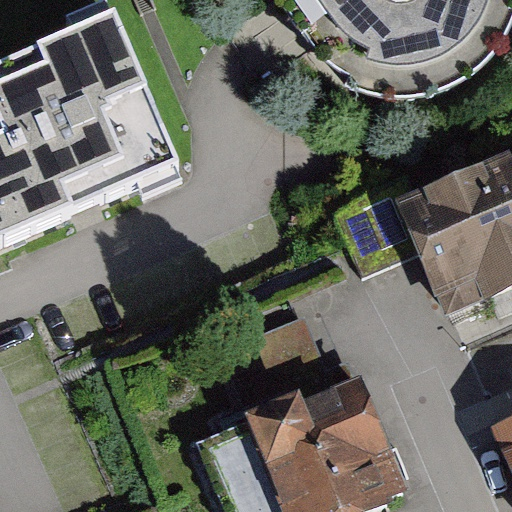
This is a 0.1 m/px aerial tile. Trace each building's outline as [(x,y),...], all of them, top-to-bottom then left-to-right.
[(511,0),(259,0),(283,43),(362,121),(450,114),(511,65),(511,60),(511,0)] [(0,263),(190,181),(122,27),(0,80),(0,263)] [(500,175),(401,216),(448,329),(511,302),(511,191),(508,193),(500,175)] [(228,511),(391,511),(417,501),(370,394),(297,426),(291,412),(202,450),(228,511)] [(511,433),(492,442),(511,489),(511,433)]
